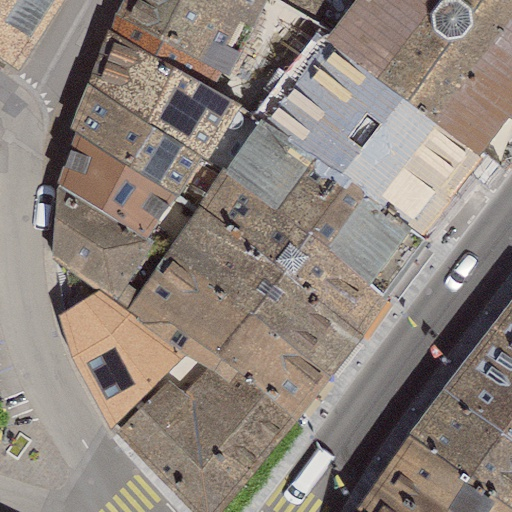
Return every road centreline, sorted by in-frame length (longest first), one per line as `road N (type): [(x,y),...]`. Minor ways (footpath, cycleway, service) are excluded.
road 1 (residential): [(115,511),(24,322),(17,212),(30,121)]
road 2 (primary): [(305,511),(511,225)]
road 3 (residential): [(103,0),(30,121)]
